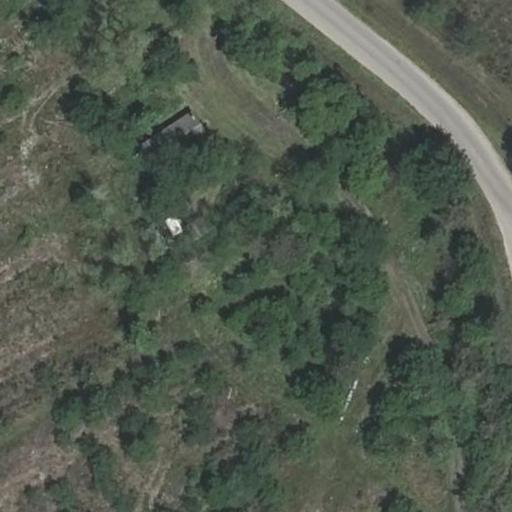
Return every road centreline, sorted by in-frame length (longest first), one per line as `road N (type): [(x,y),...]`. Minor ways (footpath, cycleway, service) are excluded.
road 1 (track): [(471,511),(443,367),(420,324),(404,232),(305,135),(142,0)]
road 2 (track): [(259,0),(511,205)]
road 3 (track): [(420,324),(303,511)]
